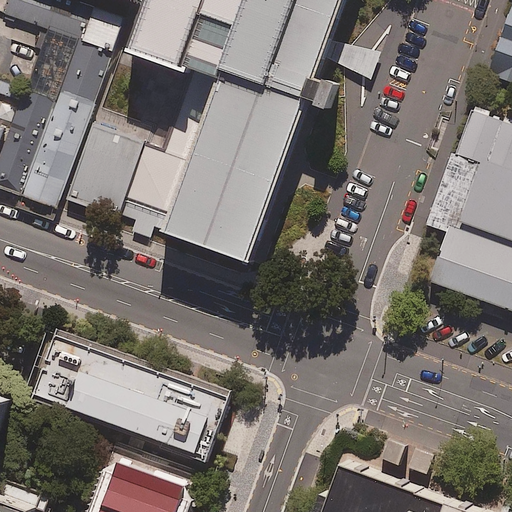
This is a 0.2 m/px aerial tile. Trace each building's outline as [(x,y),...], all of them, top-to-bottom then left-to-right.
[(127,19),(74,0),(10,0),(6,13),(80,39),(116,52),(127,19)] [(196,161),(93,126),(64,209),(243,270),(336,0),(109,0),(237,44),(196,161)] [(511,33),(499,67),(511,71),(511,33)] [(59,209),(116,52),(80,39),(58,100),(24,196),(59,209)] [(383,54),(365,45),(354,69),(373,77),(383,54)] [(0,161),(0,187),(24,196),(58,100),(26,88),(0,161)] [(511,113),(480,102),(460,155),(485,164),(511,173),(511,113)] [(335,164),(321,160),(311,189),(325,194),(335,164)] [(511,234),(511,173),(485,164),(466,218),(511,234)] [(323,197),(310,193),(300,224),(314,228),(323,197)] [(511,245),(457,225),(436,283),(511,311),(511,245)] [(222,454),(243,395),(67,334),(47,394),(222,454)] [(41,511),(43,506),(0,491),(0,452),(18,399),(0,392),(0,511),(41,511)] [(405,467),(413,444),(390,436),(381,458),(405,467)] [(413,444),(405,467),(430,476),(438,454),(413,444)] [(511,511),(511,507),(351,449),(328,511),(511,511)] [(112,457),(91,511),(175,511),(186,484),(112,457)]
